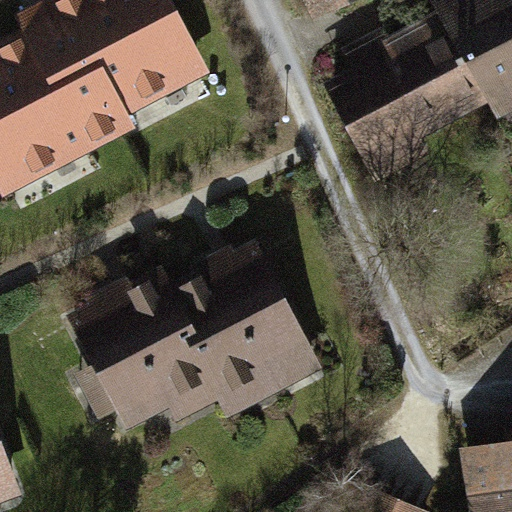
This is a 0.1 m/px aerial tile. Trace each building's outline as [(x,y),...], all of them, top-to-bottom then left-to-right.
[(210,72),(172,0),(36,0),(9,14),(18,31),(0,40),(0,183),(6,194),(137,126),(130,114),(210,72)] [(305,0),(313,19),(361,0),(305,0)] [(511,0),(438,0),(445,13),(324,71),(365,157),(479,103),(491,128),(511,118),(511,0)] [(171,273),(76,320),(132,430),(232,380),(244,404),(330,360),(272,244),(180,290),(171,273)] [(0,435),(0,498),(21,490),(0,435)] [(511,511),(511,446),(463,458),(474,511),(511,511)] [(440,511),(391,494),(384,511),(440,511)]
